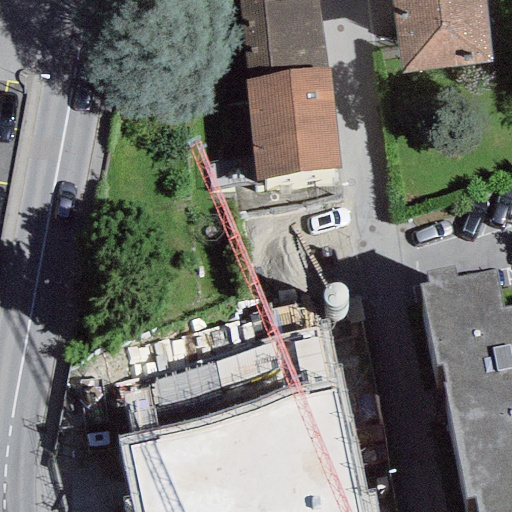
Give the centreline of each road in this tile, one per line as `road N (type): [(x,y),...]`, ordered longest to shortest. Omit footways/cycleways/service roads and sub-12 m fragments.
road 1 (residential): [(354,0),(441,511)]
road 2 (secondary): [(87,0),(11,423),(10,511)]
